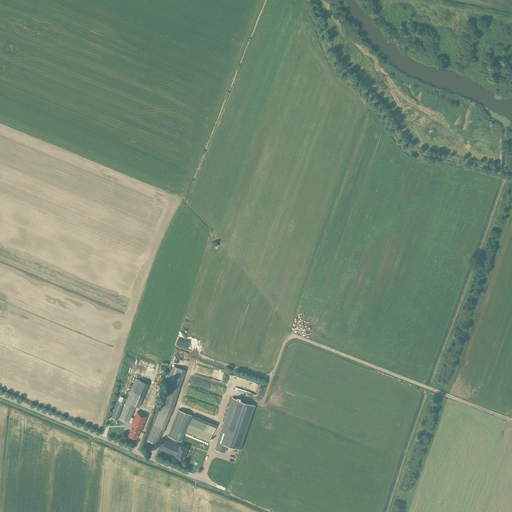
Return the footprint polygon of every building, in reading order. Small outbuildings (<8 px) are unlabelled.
[(139,378),(137,377),(136,379),(135,378),(119,418),(129,422),(135,406),(138,407),(148,383),(138,379),(139,378)] [(229,381),(227,385),(251,392),(253,384),(233,378),(232,382),(229,381)] [(126,398),(120,396),(117,403),(116,403),(111,418),(117,420),(120,414),(126,398)] [(240,450),(254,405),(233,398),(215,450),(224,453),(226,445),(240,450)] [(172,410),(161,405),(152,429),(162,433),(172,410)] [(191,415),(179,410),(168,436),(180,441),(191,415)] [(146,416),(137,412),(129,430),(130,430),(128,436),(135,439),(138,432),(139,432),(146,416)] [(189,424),(187,430),(210,439),(212,434),(189,424)] [(163,439),(159,448),(176,455),(176,454),(183,457),(186,450),(183,449),(183,448),(163,439)] [(194,467),(200,469),(205,455),(199,453),(194,467)]
